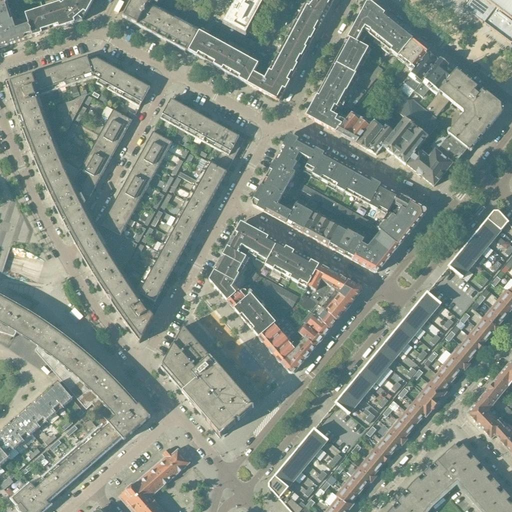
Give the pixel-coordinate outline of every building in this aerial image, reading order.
[(23,9),(19,0),(7,4),(0,6),(0,16),(10,13),(17,11),(23,9)] [(82,22),(93,2),(90,0),(64,0),(60,4),(28,14),(25,15),(26,18),(28,26),(32,38),(82,22)] [(155,3),(157,0),(133,0),(124,18),(137,26),(148,6),(151,1),(155,3)] [(263,0),(238,0),(233,10),(225,24),(228,25),(233,28),(234,28),(245,34),(263,0)] [(263,54),(284,15),(292,0),(278,0),(276,5),(281,8),(258,51),(263,54)] [(294,75),(334,0),(315,0),(308,8),(304,6),(273,64),(294,75)] [(511,0),(470,0),(463,10),(511,45),(511,44),(511,0)] [(206,19),(175,2),(173,6),(204,23),(206,19)] [(367,35),(384,15),(370,3),(366,4),(348,38),(359,45),(361,42),(367,35)] [(147,31),(158,11),(148,6),(137,26),(147,31)] [(17,11),(10,13),(0,16),(0,26),(12,22),(14,22),(20,20),(26,18),(25,15),(23,9),(17,11)] [(157,36),(168,17),(158,11),(147,31),(157,36)] [(375,41),(390,22),(391,21),(384,15),(367,35),(373,39),(368,46),(372,48),(376,42),(375,41)] [(168,42),(178,22),(168,17),(157,36),(168,42)] [(32,38),(28,26),(26,18),(20,20),(14,22),(16,30),(3,35),(7,47),(32,38)] [(397,59),(414,39),(391,21),(390,22),(375,41),(376,42),(397,59)] [(14,22),(12,22),(0,26),(0,49),(7,47),(3,35),(16,30),(14,22)] [(178,47),(188,28),(178,22),(168,42),(178,47)] [(260,46),(224,27),(215,22),(213,26),(257,51),(260,46)] [(188,53),(198,33),(188,28),(178,47),(188,53)] [(197,58),(208,38),(199,33),(198,33),(188,53),(195,57),(196,57),(196,58),(197,58)] [(253,74),(258,65),(208,38),(197,58),(279,103),(294,75),(273,64),(264,80),(253,74)] [(354,75),(363,58),(368,49),(359,45),(348,38),(330,72),(351,83),(355,75),(354,75)] [(414,39),(397,59),(397,60),(412,72),(428,54),(430,51),(414,39)] [(453,75),(446,69),(448,67),(439,59),(437,62),(428,54),(412,72),(403,84),(422,99),(429,90),(436,96),(453,75)] [(87,58),(68,64),(75,85),(94,79),(89,62),(87,58)] [(97,60),(89,62),(94,79),(98,81),(96,84),(104,89),(115,70),(97,60)] [(68,64),(50,70),(57,91),(75,85),(68,64)] [(373,83),(383,71),(378,67),(368,79),(373,83)] [(50,70),(32,76),(39,97),(57,91),(50,70)] [(132,79),(115,70),(104,89),(122,99),(132,79)] [(343,96),(345,91),(346,92),(351,83),(330,72),(312,105),(329,115),(334,106),(336,108),(339,103),(341,104),(345,97),(343,96)] [(428,138),(437,127),(436,126),(436,125),(435,121),(436,120),(435,119),(440,113),(441,113),(442,112),(443,111),(444,110),(444,109),(449,102),(465,114),(448,135),(449,136),(449,137),(450,137),(465,149),(466,151),(469,153),(489,128),(490,129),(502,114),(500,113),(499,108),(501,106),(486,95),(485,96),(455,72),(453,75),(436,96),(437,96),(425,111),(413,101),(412,103),(412,102),(407,103),(406,102),(405,103),(397,113),(428,138)] [(43,110),(39,97),(32,76),(6,84),(17,119),(22,132),(27,146),(33,159),(38,172),(44,185),(50,198),(56,210),(62,223),(69,237),(82,259),(105,297),(127,328),(139,344),(153,318),(150,313),(124,275),(122,273),(137,246),(120,237),(102,227),(101,227),(96,236),(83,211),(90,198),(79,192),(76,190),(68,174),(63,161),(59,151),(56,146),(48,123),(43,110)] [(150,89),(132,79),(122,99),(139,108),(150,89)] [(351,111),(363,95),(358,91),(346,107),(351,111)] [(397,113),(405,103),(396,96),(387,107),(396,114),(397,113)] [(86,97),(57,107),(66,134),(86,97)] [(188,110),(171,100),(160,120),(178,129),(188,110)] [(345,122),(336,117),(333,121),(327,117),(329,115),(312,105),(307,115),(305,117),(308,119),(335,134),(345,122)] [(344,139),(367,111),(358,106),(351,114),(350,115),(345,122),(335,134),(344,139)] [(206,120),(188,110),(178,129),(195,139),(206,120)] [(132,121),(113,111),(108,120),(127,130),(132,121)] [(355,145),(377,118),(367,111),(344,139),(355,145)] [(382,131),(385,127),(387,125),(377,117),(377,118),(355,145),(366,151),(382,131)] [(127,130),(108,120),(103,128),(122,139),(127,130)] [(223,129),(206,120),(195,139),(213,149),(223,129)] [(404,120),(392,136),(382,147),(382,148),(405,166),(406,166),(417,151),(426,139),(404,120)] [(382,147),(392,136),(390,134),(391,132),(385,127),(382,131),(366,151),(375,156),(382,148),(382,147)] [(122,139),(103,128),(99,137),(118,147),(122,139)] [(244,141),(223,129),(213,149),(221,153),(217,161),(215,164),(228,171),(244,141)] [(172,143),(153,133),(148,142),(167,152),(172,143)] [(324,155),(306,145),(289,136),(282,147),(291,152),(287,160),(294,164),(296,160),(300,162),(298,166),(300,167),(298,170),(303,173),(304,172),(312,177),(324,155)] [(461,157),(466,151),(465,149),(450,137),(446,141),(439,136),(430,147),(452,165),(453,167),(461,157)] [(118,147),(99,137),(94,145),(113,155),(118,147)] [(71,145),(64,142),(61,148),(67,152),(71,145)] [(167,152),(148,142),(143,150),(162,161),(167,152)] [(113,155),(94,145),(90,153),(109,164),(113,155)] [(276,206),(290,182),(294,174),(298,166),(294,164),(287,160),(291,152),(282,147),(251,203),(252,207),(263,213),(269,202),(276,206)] [(433,188),(452,165),(430,147),(425,154),(422,151),(420,153),(417,151),(406,166),(416,174),(415,175),(421,179),(421,178),(433,188)] [(162,161),(143,150),(139,159),(158,169),(162,161)] [(109,164),(90,153),(86,161),(105,171),(109,164)] [(328,186),(340,164),(324,155),(312,177),(328,186)] [(158,169),(139,159),(134,167),(153,177),(158,169)] [(105,171),(86,161),(80,171),(89,175),(99,181),(105,171)] [(191,238),(226,173),(207,163),(196,182),(180,173),(178,177),(191,185),(192,184),(195,185),(171,228),(191,238)] [(344,194),(356,172),(340,164),(328,186),(344,194)] [(153,177),(134,167),(129,176),(148,186),(153,177)] [(352,199),(364,177),(356,172),(344,194),(352,199)] [(89,175),(85,181),(82,187),(79,192),(90,198),(99,181),(89,175)] [(77,176),(74,182),(82,187),(85,181),(77,176)] [(148,186),(129,176),(125,184),(144,194),(148,186)] [(368,208),(380,186),(364,177),(352,199),(368,208)] [(144,194),(125,184),(120,192),(139,203),(144,194)] [(298,190),(369,229),(372,224),(301,185),(298,190)] [(397,195),(380,186),(368,208),(376,212),(378,209),(387,214),(388,212),(392,205),(397,195)] [(139,203),(120,192),(116,201),(134,211),(139,203)] [(426,211),(404,199),(397,195),(392,205),(400,209),(420,220),(426,213),(426,211)] [(134,211),(116,201),(111,209),(130,220),(134,211)] [(285,211),(276,206),(269,202),(263,213),(285,225),(293,210),(289,208),(287,208),(285,211)] [(302,235),(313,216),(308,213),(309,211),(306,209),(305,211),(299,208),(300,206),(297,204),(293,210),(285,225),(302,235)] [(395,218),(400,209),(392,205),(388,212),(390,214),(385,223),(386,224),(393,216),(395,218)] [(0,208),(0,277),(1,278),(21,215),(0,208)] [(130,220),(111,209),(106,218),(125,228),(130,220)] [(420,220),(400,209),(395,218),(411,232),(420,220)] [(382,221),(385,223),(390,214),(388,212),(387,214),(382,221)] [(327,248),(338,229),(333,227),(334,224),(331,223),(330,225),(325,222),(326,220),(323,218),(321,220),(316,217),(317,215),(314,213),(313,216),(302,235),(327,248)] [(498,213),(493,213),(487,220),(501,232),(508,224),(498,213)] [(411,232),(395,218),(393,216),(386,224),(405,239),(411,232)] [(125,228),(106,218),(101,227),(102,227),(120,237),(125,228)] [(405,239),(386,224),(385,223),(382,221),(381,222),(378,220),(373,226),(378,230),(399,247),(405,239)] [(501,232),(487,220),(481,228),(495,240),(496,238),(501,232)] [(248,256),(260,234),(243,225),(240,224),(222,257),(241,267),(246,258),(240,255),(241,253),(248,256)] [(399,247),(378,230),(372,226),(368,234),(392,255),(399,247)] [(362,246),(364,242),(347,232),(346,234),(341,231),(342,229),(339,227),(338,229),(327,248),(353,262),(362,246)] [(191,238),(171,228),(147,272),(130,263),(128,267),(142,274),(145,275),(141,283),(124,274),(124,275),(150,313),(191,238)] [(495,240),(481,228),(474,236),(488,248),(495,240)] [(282,275),(294,253),(260,234),(248,256),(265,265),(264,266),(282,275)] [(392,255),(368,234),(364,242),(362,246),(370,248),(386,262),(392,255)] [(488,248),(474,236),(468,244),(482,256),(488,248)] [(482,256),(468,244),(461,252),(475,264),(482,256)] [(370,248),(362,246),(353,262),(375,274),(377,274),(386,262),(370,248)] [(475,264),(461,252),(455,260),(468,271),(475,264)] [(306,289),(307,287),(319,266),(294,253),(282,275),(306,289)] [(222,257),(218,264),(214,272),(232,282),(235,283),(239,275),(243,268),(241,267),(222,257)] [(468,271),(455,260),(448,268),(452,272),(462,280),(468,271)] [(316,290),(321,280),(326,270),(319,266),(307,287),(315,291),(316,290)] [(330,288),(340,278),(326,270),(321,280),(330,288)] [(230,284),(232,282),(214,272),(208,282),(218,293),(229,283),(230,284)] [(262,279),(259,277),(254,273),(246,281),(243,284),(245,286),(247,283),(250,286),(254,282),(257,285),(262,279)] [(339,295),(349,283),(340,278),(330,288),(339,295)] [(497,278),(490,285),(494,288),(500,281),(497,278)] [(260,292),(292,309),(298,298),(266,280),(260,292)] [(351,305),(339,295),(330,288),(321,280),(316,290),(321,294),(344,313),(351,305)] [(236,295),(231,289),(233,288),(230,284),(229,283),(218,293),(227,303),(236,295)] [(351,305),(361,293),(360,289),(349,283),(339,295),(351,305)] [(233,310),(250,295),(252,293),(250,290),(248,293),(246,290),(239,292),(236,295),(227,303),(233,310)] [(344,313),(321,294),(316,290),(315,291),(315,292),(310,299),(337,322),(344,313)] [(511,296),(508,293),(505,291),(497,301),(511,312),(511,310),(511,296)] [(150,419),(126,391),(116,381),(96,361),(75,343),(52,326),(42,320),(30,312),(18,305),(0,294),(0,333),(14,338),(16,334),(27,341),(37,348),(34,352),(86,411),(92,405),(107,423),(121,439),(124,442),(150,419)] [(431,297),(427,294),(420,302),(434,314),(440,305),(431,297)] [(276,324),(264,311),(250,295),(233,310),(258,339),(276,324)] [(337,322),(310,299),(303,295),(298,304),(309,314),(312,317),(314,318),(329,331),(337,322)] [(481,296),(475,303),(479,307),(485,299),(481,296)] [(511,312),(497,301),(490,309),(503,320),(511,312)] [(434,314),(420,302),(413,310),(427,321),(434,314)] [(503,320),(490,309),(484,317),(486,318),(484,320),(498,332),(501,328),(498,326),(503,320)] [(427,321),(413,310),(407,318),(421,329),(427,321)] [(266,348),(291,326),(284,317),(276,324),(258,339),(266,348)] [(329,331),(314,318),(312,317),(305,326),(322,340),(329,331)] [(421,329),(407,318),(400,326),(414,337),(421,329)] [(498,332),(484,320),(481,324),(479,322),(474,329),(487,340),(493,333),(495,335),(498,332)] [(273,356),(289,342),(298,334),(291,326),(266,348),(273,356)] [(322,340),(305,326),(298,334),(315,349),(322,340)] [(414,337),(400,326),(394,334),(408,345),(414,337)] [(183,328),(160,369),(183,396),(187,392),(193,399),(191,401),(190,401),(189,402),(205,420),(220,438),(234,426),(240,421),(254,409),(236,389),(183,328)] [(487,340),(474,329),(469,335),(471,337),(467,342),(465,340),(459,346),(459,347),(472,358),(487,340)] [(449,343),(455,336),(451,333),(445,340),(449,343)] [(303,363),(315,349),(298,334),(289,342),(295,351),(293,354),(303,363)] [(408,345),(394,334),(387,341),(401,353),(408,345)] [(401,353),(387,341),(381,349),(395,361),(401,353)] [(303,363),(293,354),(295,351),(289,342),(273,356),(289,374),(293,374),(303,363)] [(472,358),(459,347),(459,346),(458,346),(452,353),(454,355),(452,357),(467,369),(470,366),(468,364),(472,358)] [(395,361),(381,349),(374,357),(388,369),(395,361)] [(431,363),(437,356),(434,353),(428,360),(431,363)] [(388,369),(374,357),(368,365),(382,376),(388,369)] [(467,369),(452,357),(450,360),(448,358),(442,366),(443,366),(456,378),(462,370),(464,372),(467,369)] [(511,363),(510,363),(499,377),(508,385),(511,382),(511,383),(511,363)] [(382,376),(368,365),(361,373),(375,384),(382,376)] [(456,378),(443,366),(437,373),(439,375),(437,378),(448,387),(456,378)] [(416,381),(422,374),(419,371),(413,378),(416,381)] [(375,384),(361,373),(355,381),(369,392),(375,384)] [(499,377),(490,388),(501,397),(510,386),(508,385),(499,377)] [(448,387),(437,378),(435,380),(433,378),(427,385),(443,398),(446,394),(444,392),(448,387)] [(369,392),(355,381),(348,389),(362,400),(369,392)] [(72,400),(59,384),(42,399),(56,414),(72,400)] [(443,398),(427,385),(422,391),(424,393),(422,395),(436,407),(443,398)] [(490,388),(482,398),(493,407),(501,397),(490,388)] [(362,400),(348,389),(342,396),(356,408),(362,400)] [(404,390),(398,397),(402,400),(408,393),(404,390)] [(436,407),(422,395),(420,398),(418,396),(412,403),(427,416),(436,407)] [(356,408),(342,396),(335,405),(340,409),(349,416),(356,408)] [(500,425),(503,423),(499,420),(495,424),(487,415),(489,413),(488,412),(493,407),(482,398),(469,413),(469,417),(491,440),(494,438),(496,438),(505,430),(500,425)] [(56,414),(42,399),(26,413),(39,429),(56,414)] [(427,416),(412,403),(406,410),(409,412),(406,414),(418,424),(423,417),(425,419),(427,416)] [(511,414),(511,412),(507,407),(498,416),(504,422),(511,414)] [(386,418),(392,411),(389,408),(383,415),(386,418)] [(39,429),(26,413),(9,427),(23,443),(39,429)] [(418,424),(406,414),(404,417),(402,415),(397,421),(410,433),(418,424)] [(410,433),(397,421),(396,421),(390,428),(392,430),(390,433),(404,445),(407,441),(405,439),(410,433)] [(121,439),(107,423),(98,431),(112,447),(121,439)] [(511,429),(509,426),(505,430),(496,438),(501,442),(500,443),(505,448),(506,448),(511,453),(511,452),(511,433),(511,431),(511,429)] [(23,443),(9,427),(0,435),(0,449),(7,457),(23,443)] [(370,438),(376,431),(372,428),(366,435),(370,438)] [(319,434),(314,430),(307,439),(321,450),(328,442),(319,434)] [(112,447),(98,431),(82,445),(96,461),(112,447)] [(404,445),(390,433),(388,436),(385,434),(379,441),(380,442),(393,453),(400,446),(402,447),(404,445)] [(321,450),(307,439),(300,446),(314,458),(321,450)] [(393,453),(380,442),(374,448),(377,451),(373,455),(370,453),(365,460),(379,471),(393,453)] [(511,511),(511,501),(459,442),(411,485),(388,511),(511,511)] [(96,461),(82,445),(66,459),(80,475),(96,461)] [(314,458),(300,446),(294,454),(308,466),(314,458)] [(355,456),(361,449),(357,446),(351,453),(355,456)] [(7,457),(0,449),(0,468),(9,460),(7,457)] [(163,511),(156,503),(151,498),(190,464),(178,450),(173,454),(169,449),(162,456),(164,458),(132,486),(132,485),(122,494),(122,495),(118,498),(130,511),(163,511)] [(308,466),(294,454),(287,462),(301,474),(308,466)] [(337,463),(341,458),(337,455),(332,460),(337,463)] [(80,475),(66,459),(49,473),(63,489),(80,475)] [(332,469),(337,463),(332,460),(328,465),(332,469)] [(379,471),(365,460),(359,466),(362,468),(360,471),(373,482),(376,478),(374,476),(379,471)] [(301,474),(287,462),(281,470),(295,481),(301,474)] [(339,475),(345,467),(342,464),(336,472),(339,475)] [(295,481),(281,470),(274,478),(288,489),(295,481)] [(373,482),(360,471),(358,473),(355,471),(350,478),(364,489),(369,483),(371,485),(373,482)] [(63,489),(49,473),(33,487),(47,503),(63,489)] [(293,493),(288,489),(274,478),(269,485),(268,485),(268,489),(269,489),(279,500),(289,511),(300,511),(302,510),(298,506),(289,499),(293,493)] [(364,489),(350,478),(344,485),(346,486),(345,489),(356,498),(364,489)] [(324,493),(330,486),(326,483),(320,490),(324,493)] [(42,511),(50,506),(47,503),(33,487),(31,484),(12,501),(22,511),(42,511)] [(351,504),(356,498),(345,489),(343,491),(340,489),(337,493),(339,495),(337,498),(350,509),(353,506),(351,504)] [(348,511),(350,509),(337,498),(331,504),(334,506),(331,509),(335,511),(348,511)] [(308,511),(315,504),(311,501),(305,508),(308,511)]
